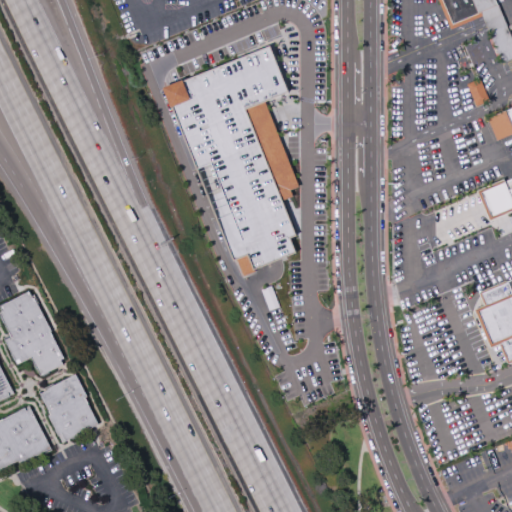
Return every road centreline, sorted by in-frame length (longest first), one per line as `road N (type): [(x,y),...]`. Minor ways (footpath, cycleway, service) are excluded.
road 1 (motorway): [(0,65),(167,425)]
road 2 (tertiary): [(347,125),(347,231),(361,359),(413,511)]
road 3 (tertiary): [(436,511),(387,376),(370,177)]
road 4 (motorway): [(0,148),(167,425)]
road 5 (motorway): [(162,279),(29,0)]
road 6 (motorway): [(162,279),(66,0)]
road 7 (motorway): [(279,511),(162,279)]
road 8 (tertiary): [(370,125),(369,0)]
